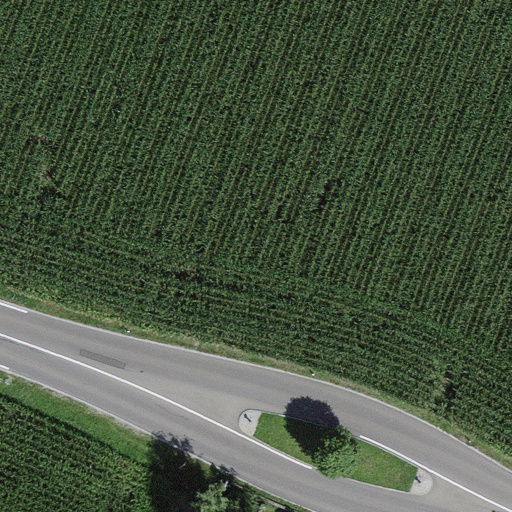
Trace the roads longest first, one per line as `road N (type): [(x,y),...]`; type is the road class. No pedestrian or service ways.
road 1 (secondary): [(505,511),(415,446),(360,420),(286,397),(143,385)]
road 2 (secondary): [(143,385),(279,473),(412,511)]
road 3 (secondary): [(143,385),(0,335)]
